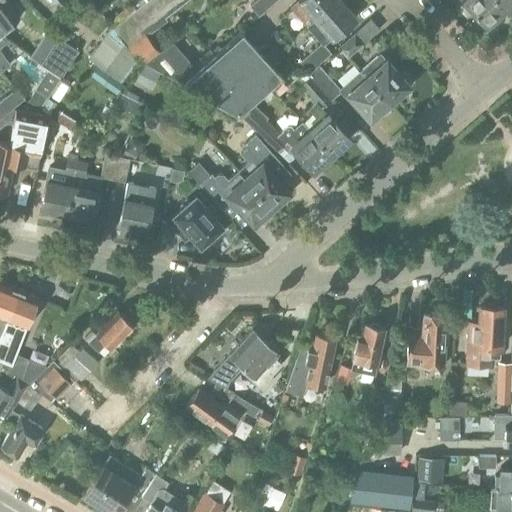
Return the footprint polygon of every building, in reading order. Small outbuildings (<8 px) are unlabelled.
[(0,0),(0,30),(6,34),(1,28),(18,15),(5,0),(0,0)] [(143,0),(134,7),(110,26),(137,60),(139,57),(144,61),(146,62),(159,51),(144,32),(185,0),(143,0)] [(256,0),(250,6),(258,15),(274,0),(256,0)] [(312,20),(334,0),(296,0),(289,7),(306,26),(313,20),(312,20)] [(334,0),(312,20),(313,20),(306,26),(321,42),(300,61),(309,72),(320,62),(331,53),(324,45),(355,17),(340,0),(334,0)] [(504,7),(497,0),(464,0),(461,2),(470,12),(473,9),(486,24),(504,7)] [(137,60),(110,26),(88,57),(121,82),(137,60)] [(240,29),(196,68),(183,80),(239,110),(269,83),(278,94),(285,88),(276,77),(279,74),(240,29)] [(0,68),(1,70),(10,63),(0,50),(0,45),(9,39),(6,34),(0,30),(0,68)] [(355,34),(338,47),(346,56),(362,43),(355,34)] [(58,36),(40,64),(60,77),(78,50),(58,36)] [(172,40),(159,51),(146,62),(183,80),(196,68),(172,40)] [(403,72),(400,74),(380,51),(359,69),(365,75),(367,74),(390,100),(409,84),(408,83),(409,82),(410,80),(410,77),(409,75),(408,74),(407,73),(405,72),(403,72)] [(320,62),(309,72),(330,96),(340,87),(354,104),(356,101),(370,117),(378,111),(379,112),(381,113),(383,114),(385,114),(387,113),(388,112),(389,110),(390,107),(389,105),(388,103),(387,102),(390,100),(367,74),(365,75),(359,69),(340,86),(320,62)] [(143,63),(135,81),(148,87),(156,70),(143,63)] [(330,96),(309,72),(308,73),(309,76),(300,84),(315,101),(307,108),(317,119),(309,126),(331,151),(349,135),(321,104),(330,96)] [(29,100),(41,107),(48,95),(46,94),(37,88),(31,97),(29,100)] [(7,94),(0,100),(0,117),(12,107),(13,106),(16,104),(15,104),(7,94)] [(142,103),(138,101),(132,112),(136,114),(142,103)] [(0,126),(5,122),(13,124),(9,143),(0,141),(0,192),(1,193),(1,190),(6,191),(12,162),(37,167),(47,114),(12,107),(0,117),(0,126)] [(79,123),(59,110),(53,118),(74,131),(79,123)] [(303,120),(295,127),(290,122),(286,122),(281,127),(282,128),(279,131),(265,118),(256,127),(277,148),(286,139),(290,143),(312,168),(331,151),(309,126),(303,120)] [(237,168),(273,208),(288,195),(285,192),(288,190),(273,173),(276,171),(270,165),(278,157),(254,131),(243,141),(246,145),(240,150),(247,159),(237,168)] [(130,158),(134,159),(136,155),(138,156),(145,142),(133,135),(121,156),(130,158)] [(64,168),(64,171),(74,174),(77,158),(76,158),(77,154),(68,152),(64,168)] [(111,179),(115,155),(105,152),(100,175),(100,176),(111,179)] [(115,155),(111,179),(125,182),(130,158),(121,156),(115,155)] [(74,174),(65,212),(90,217),(100,176),(100,175),(84,171),(87,160),(77,158),(74,174)] [(49,165),(40,206),(65,212),(74,174),(64,171),(64,168),(49,165)] [(172,167),(169,180),(177,181),(182,178),(184,169),(172,167)] [(273,208),(237,168),(227,177),(222,172),(216,172),(213,174),(210,171),(198,181),(222,207),(230,200),(236,206),(238,204),(253,221),(256,218),(259,221),(273,208)] [(125,186),(117,222),(128,224),(128,227),(145,230),(146,228),(151,202),(153,192),(154,186),(126,180),(125,186)] [(220,224),(194,194),(173,213),(178,218),(171,224),(184,238),(191,233),(199,242),(203,240),(207,244),(221,231),(217,227),(220,224)] [(0,333),(1,331),(19,286),(13,284),(9,285),(0,282),(0,333)] [(1,331),(0,333),(0,360),(4,363),(3,364),(15,370),(26,352),(14,345),(13,348),(8,345),(12,335),(11,335),(16,322),(25,325),(36,296),(27,292),(25,288),(19,286),(1,331)] [(466,364),(490,365),(491,357),(499,358),(499,356),(503,304),(478,303),(477,320),(468,320),(466,353),(466,364)] [(109,346),(131,324),(116,309),(86,339),(96,349),(104,341),(109,346)] [(442,366),(443,343),(448,344),(449,328),(444,328),(445,312),(424,311),(423,333),(408,332),(406,364),(442,366)] [(359,338),(353,356),(350,367),(373,373),(386,328),(367,323),(363,339),(359,338)] [(252,327),(224,358),(207,377),(213,380),(215,382),(225,387),(229,380),(239,368),(243,363),(266,340),(252,327)] [(296,357),(285,388),(296,392),(301,379),(325,384),(335,336),(330,335),(330,332),(322,330),(321,333),(316,332),(312,348),(308,347),(305,359),(296,357)] [(262,390),(275,377),(272,374),(282,363),(273,355),(278,351),(266,340),(243,363),(239,368),(262,390)] [(81,379),(90,370),(99,361),(83,346),(80,349),(72,342),(57,357),(81,379)] [(29,358),(21,377),(29,383),(31,381),(46,365),(29,358)] [(31,381),(50,399),(53,396),(54,397),(73,378),(53,359),(46,365),(31,381)] [(498,362),(496,402),(502,402),(510,402),(511,389),(511,362),(498,361),(498,362)] [(343,381),(348,366),(340,363),(335,378),(343,381)] [(279,379),(272,387),(278,392),(285,385),(279,379)] [(200,386),(187,403),(225,432),(241,411),(243,409),(253,415),(259,408),(254,405),(226,387),(225,387),(215,382),(211,390),(227,400),(224,405),(200,386)] [(378,416),(384,388),(369,384),(362,411),(359,410),(357,422),(367,425),(369,425),(373,414),(378,416)] [(18,401),(30,409),(41,394),(28,385),(18,401)] [(402,392),(384,388),(378,416),(401,421),(403,413),(397,412),(402,392)] [(283,393),(280,404),(285,405),(288,395),(283,393)] [(257,419),(268,425),(273,415),(262,410),(257,419)] [(31,442),(41,426),(19,412),(0,442),(4,445),(5,449),(11,453),(15,451),(17,453),(26,439),(31,442)] [(511,414),(494,413),(494,414),(494,437),(496,437),(504,437),(505,444),(511,443),(511,413),(511,414)] [(373,414),(369,425),(359,452),(400,453),(401,425),(402,421),(401,421),(378,416),(373,414)] [(213,437),(207,447),(223,457),(229,447),(213,437)] [(303,473),(311,443),(306,442),(303,454),(291,451),(286,469),(303,473)] [(256,451),(253,457),(260,460),(263,454),(256,451)] [(156,472),(146,466),(141,473),(109,452),(83,493),(114,511),(116,511),(120,505),(131,511),(156,472)] [(431,456),(418,455),(417,478),(429,479),(431,456)] [(478,455),(478,467),(495,467),(495,455),(478,455)] [(303,477),(326,485),(332,466),(309,458),(303,477)] [(493,474),(493,486),(511,486),(511,465),(510,465),(509,474),(493,474)] [(409,507),(413,474),(353,467),(349,500),(409,507)] [(156,472),(131,511),(130,511),(179,511),(186,500),(165,487),(169,480),(156,472)] [(223,511),(224,510),(221,509),(225,502),(223,500),(229,490),(211,479),(205,490),(191,511),(223,511)] [(511,486),(493,486),(493,487),(490,487),(489,507),(511,507),(511,486)] [(414,498),(414,497),(412,497),(411,511),(422,511),(432,511),(433,499),(414,498)]
